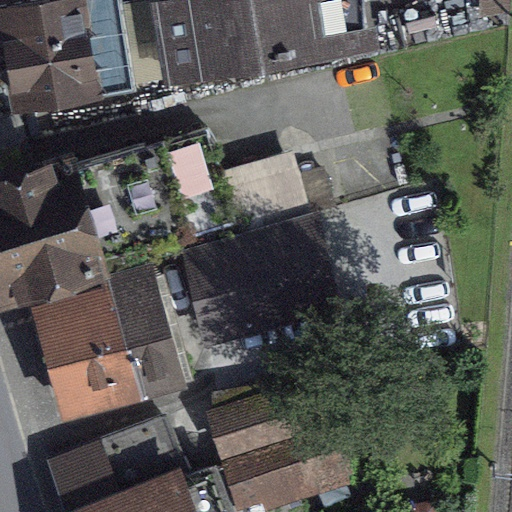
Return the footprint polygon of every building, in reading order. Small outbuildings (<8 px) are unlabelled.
[(118,0),(63,0),(1,10),(16,107),(132,88),(118,0)] [(364,0),(182,0),(160,4),(172,77),(371,46),(364,0)] [(73,158),(0,177),(0,284),(3,296),(103,268),(100,255),(229,220),(205,132),(76,168),(73,158)] [(310,225),(191,258),(211,329),(330,295),(310,225)] [(40,309),(68,411),(185,378),(156,276),(40,309)] [(314,382),(215,412),(243,505),(343,475),(314,382)] [(55,460),(73,511),(192,511),(160,422),(55,460)]
